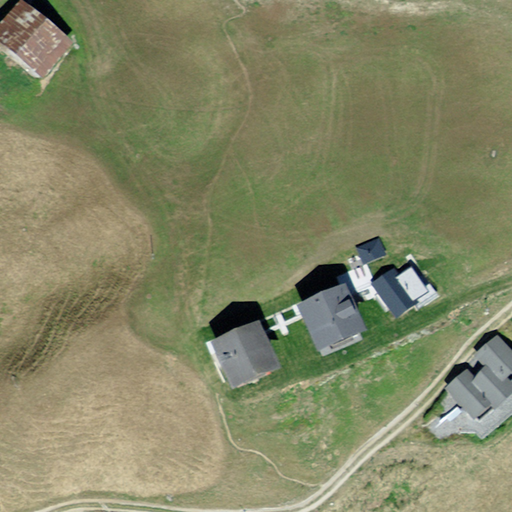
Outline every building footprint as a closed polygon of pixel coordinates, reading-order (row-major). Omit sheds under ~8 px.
[(74,49),(20,6),(0,30),(0,51),(44,87),(74,49)] [(391,273),(371,290),(400,325),(420,308),(417,305),(428,297),(410,270),(397,279),(391,273)] [(345,295),(298,315),(317,360),(364,341),(345,295)] [(277,378),(258,332),(212,351),(231,397),(277,378)] [(475,384),(467,374),(444,393),(474,428),(491,413),(496,418),(511,404),(511,389),(510,387),(511,385),(511,356),(499,341),(477,359),(488,373),(475,384)]
